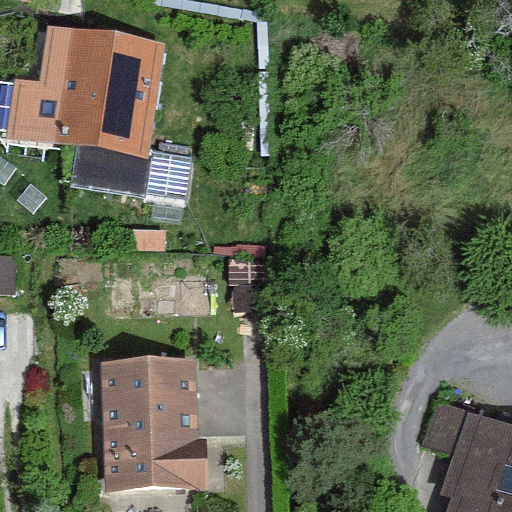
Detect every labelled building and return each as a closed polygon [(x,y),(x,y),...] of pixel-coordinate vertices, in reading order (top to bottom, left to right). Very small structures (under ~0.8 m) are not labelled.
[(168,52),(64,37),(57,86),(23,81),(14,142),(152,162),(168,52)] [(273,247),(237,250),(240,302),(276,299),(273,247)] [(26,257),(0,256),(0,287),(25,288),(26,257)] [(203,366),(113,369),(117,500),(219,497),(217,456),(205,457),(203,366)] [(468,458),(483,419),(447,404),(431,444),(468,458)] [(511,511),(511,429),(483,419),(468,458),(452,500),(463,504),(459,511),(511,511)]
